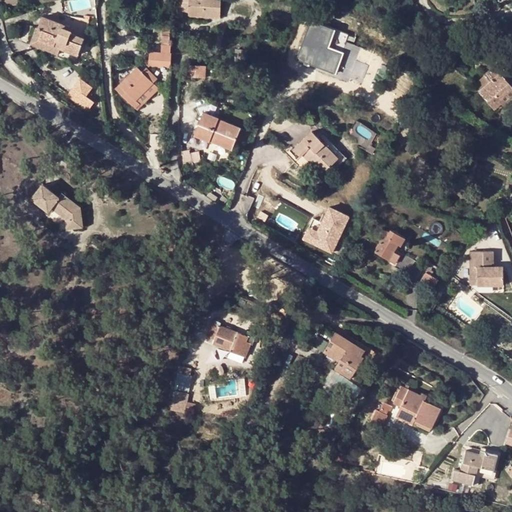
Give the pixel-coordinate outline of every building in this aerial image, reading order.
[(182,12),(183,11),(182,0),(173,0),(173,15),(182,15),(182,12)] [(219,0),(182,0),(183,11),(189,11),(188,15),(206,16),(219,16),(219,0)] [(62,23),(43,16),(39,27),(43,28),(38,40),(60,48),(77,55),(83,37),(70,32),(70,31),(60,27),(62,23)] [(336,29),(313,19),(297,59),(335,74),(343,54),(329,48),(336,29)] [(72,27),(62,23),(60,27),(70,31),(72,27)] [(43,28),(39,27),(37,26),(30,42),(58,53),(60,48),(38,40),(43,28)] [(171,37),(163,36),(163,41),(165,41),(165,45),(171,45),(171,37)] [(235,49),(234,60),(245,61),(246,50),(235,49)] [(170,67),(171,52),(150,51),(149,65),(170,67)] [(457,61),(445,54),(442,60),(453,67),(457,61)] [(502,102),(504,105),(511,97),(511,83),(500,71),(504,68),(498,61),(484,74),(490,81),(481,89),(479,91),(495,108),(502,102)] [(203,67),(186,65),(186,78),(202,80),(203,67)] [(135,101),(153,83),(147,77),(151,72),(146,67),(141,71),(137,67),(116,87),(135,107),(138,104),(135,101)] [(511,105),(511,77),(504,68),(500,71),(511,83),(511,97),(504,105),(508,109),(511,105)] [(474,82),(481,89),(490,81),(484,74),(474,82)] [(158,88),(153,83),(135,101),(138,104),(140,106),(158,88)] [(208,102),(202,97),(194,105),(201,111),(208,102)] [(211,135),(233,144),(240,127),(218,119),(219,117),(204,111),(194,135),(209,140),(211,135)] [(311,131),(293,149),(300,156),(303,154),(321,174),(338,158),(311,131)] [(211,135),(209,140),(231,149),(233,144),(211,135)] [(188,150),(172,144),(169,152),(185,158),(188,151),(188,150)] [(203,157),(188,151),(185,158),(200,164),(203,157)] [(438,172),(432,171),(430,181),(437,182),(438,172)] [(32,197),(49,211),(52,206),(56,209),(66,217),(67,217),(71,217),(73,227),(84,225),(82,210),(81,210),(76,206),(77,203),(62,192),(59,196),(43,184),(32,197)] [(335,249),(352,213),(332,204),(320,229),(315,241),(335,249)] [(306,237),(315,241),(320,229),(311,225),(306,237)] [(405,238),(390,229),(386,236),(383,235),(374,250),(394,263),(399,254),(394,251),(398,244),(400,246),(405,238)] [(503,286),(502,267),(492,267),(490,267),(490,264),(492,264),(492,252),(472,253),(472,268),(476,268),(476,287),(503,286)] [(438,279),(432,275),(427,272),(421,281),(432,288),(438,279)] [(213,322),(208,336),(215,339),(213,342),(224,347),(230,349),(246,356),(251,343),(246,341),(248,336),(213,322)] [(335,368),(351,379),(367,353),(335,333),(326,347),(335,353),(342,357),(339,362),(336,367),(335,368)] [(335,353),(326,347),(323,352),(339,362),(342,357),(335,353)] [(246,356),(230,349),(227,357),(243,364),(246,356)] [(174,393),(191,397),(197,374),(197,373),(194,373),(192,372),(179,369),(174,393)] [(426,400),(425,400),(419,397),(420,395),(402,386),(393,404),(400,407),(400,409),(417,417),(416,420),(432,428),(441,408),(426,400)] [(174,393),(169,413),(186,417),(191,397),(174,393)] [(384,402),(380,410),(386,414),(390,405),(384,402)] [(417,417),(400,409),(396,415),(413,424),(416,420),(417,417)] [(455,469),(452,479),(474,484),(478,466),(495,470),(498,454),(486,451),(485,454),(467,450),(462,471),(455,469)] [(478,466),(474,484),(479,485),(481,476),(492,479),(495,470),(478,466)]
